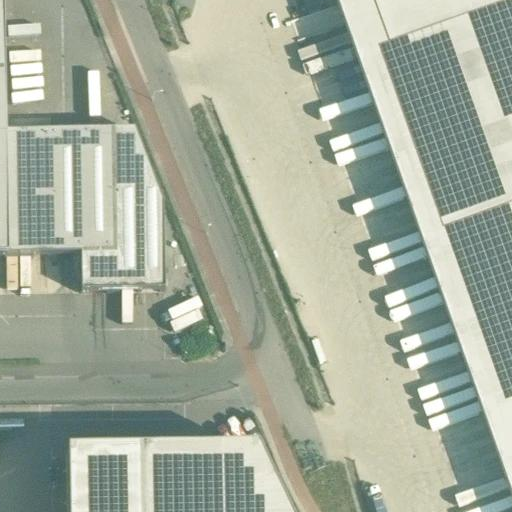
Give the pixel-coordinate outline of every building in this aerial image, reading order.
[(161,207),(132,134),(4,136),(2,0),(0,0),(0,259),(80,258),(80,295),(163,294),(161,207)] [(240,0),(210,0),(192,7),(200,30),(246,13),(240,0)] [(511,0),(339,0),(340,1),(341,1),(339,4),(511,492),(511,0)] [(318,4),(307,8),(310,16),(321,11),(318,4)] [(282,511),(254,453),(65,457),(66,511),(282,511)]
